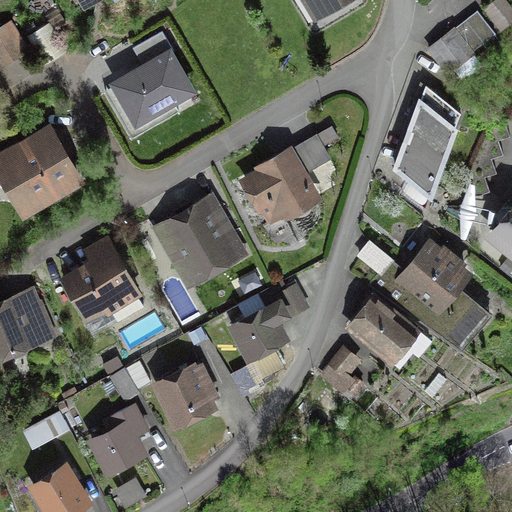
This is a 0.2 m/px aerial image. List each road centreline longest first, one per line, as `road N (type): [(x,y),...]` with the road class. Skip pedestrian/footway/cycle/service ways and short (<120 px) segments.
road 1 (residential): [(381,68),(376,122),(303,365),(251,432),(161,511)]
road 2 (residential): [(132,195),(344,79),(381,68)]
road 3 (residential): [(57,60),(132,195)]
road 4 (secondary): [(392,511),(511,445)]
road 5 (residential): [(28,259),(132,195)]
